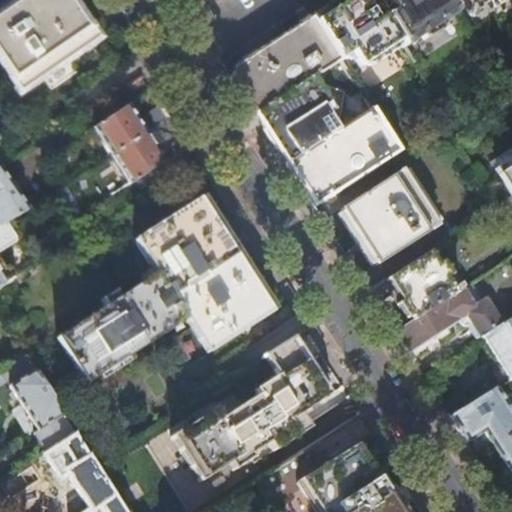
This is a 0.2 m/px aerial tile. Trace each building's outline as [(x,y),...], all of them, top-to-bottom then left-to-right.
[(69,0),(18,0),(7,8),(0,12),(0,61),(20,89),(95,38),(69,0)] [(374,1),(374,0),(338,0),(336,2),(311,18),(339,61),(345,57),(356,59),(362,67),(401,41),(385,17),(374,1)] [(401,41),(405,47),(421,37),(423,41),(443,28),(441,24),(457,14),(447,0),(374,0),(374,1),(375,0),(388,0),(395,10),(385,17),(401,41)] [(234,80),(255,112),(313,77),(339,61),(311,18),(272,42),(237,65),(234,80)] [(255,112),(288,164),(339,131),(338,128),(329,113),(334,110),(317,83),(313,77),(255,112)] [(146,132),(129,105),(94,129),(100,138),(98,140),(102,147),(105,145),(111,155),(146,132)] [(169,117),(162,106),(142,119),(149,130),(169,117)] [(315,207),(399,152),(371,110),(339,131),(288,164),(315,207)] [(149,130),(146,132),(111,155),(120,168),(117,170),(121,176),(124,175),(131,185),(166,163),(157,148),(179,133),(169,117),(149,130)] [(511,167),(500,175),(511,194),(511,167)] [(0,226),(12,219),(27,209),(11,184),(1,169),(0,169),(0,226)] [(402,171),(342,210),(358,235),(377,267),(439,228),(402,171)] [(209,354),(272,314),(252,282),(227,243),(205,208),(200,201),(137,242),(158,276),(122,300),(117,292),(104,301),(108,308),(58,340),(86,383),(186,319),(209,354)] [(0,287),(41,262),(29,244),(12,219),(0,226),(0,287)] [(414,323),(464,292),(459,285),(455,288),(431,253),(387,281),(401,303),(414,323)] [(483,338),(501,327),(486,303),(483,305),(471,287),(464,292),(414,323),(397,334),(403,344),(409,354),(459,321),(462,324),(462,325),(463,325),(464,326),(465,326),(466,326),(467,326),(468,326),(469,326),(470,326),(479,341),(483,338)] [(511,378),(511,320),(501,327),(483,338),(496,359),(510,380),(511,378)] [(299,357),(289,342),(262,360),(274,379),(253,394),(256,398),(221,421),(214,410),(171,438),(200,485),(230,466),(234,473),(254,461),(252,457),(270,446),(270,448),(293,434),(286,423),(325,398),(319,389),(311,376),(299,357)] [(35,435),(47,454),(49,452),(51,451),(75,435),(23,353),(0,367),(0,379),(18,368),(25,378),(11,387),(26,411),(39,431),(35,435)] [(511,412),(497,388),(450,418),(466,442),(483,432),(498,455),(511,477),(511,412)] [(124,511),(95,466),(95,465),(86,451),(81,444),(75,435),(51,451),(49,452),(58,466),(62,463),(66,469),(64,470),(75,488),(89,509),(86,511),(85,511),(124,511)] [(399,511),(387,493),(367,462),(358,447),(303,482),(322,511),(399,511)]
